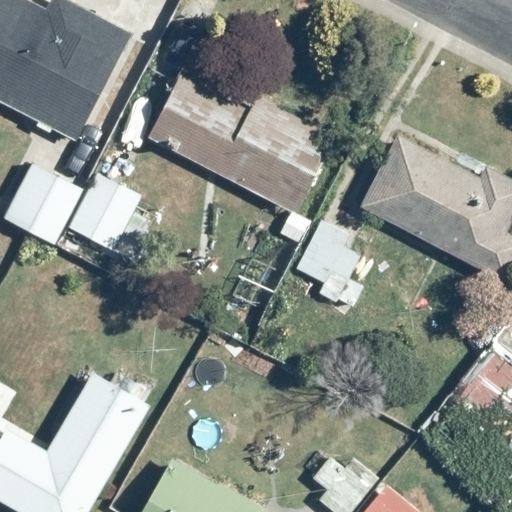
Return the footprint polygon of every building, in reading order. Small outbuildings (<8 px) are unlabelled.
[(0,0),(0,103),(76,143),(132,33),(67,0),(50,0),(46,8),(30,0),(0,0)] [(184,73),(153,137),(295,207),(332,133),(259,97),(253,107),(184,73)] [(479,174),(398,134),(362,207),(507,279),(511,268),(511,235),(506,233),(511,220),(511,176),(484,163),(479,174)] [(82,182),(23,157),(0,210),(0,218),(56,243),(82,182)] [(141,194),(96,174),(70,229),(116,250),(141,194)] [(367,234),(319,215),(297,270),(324,281),(319,294),(354,308),(362,289),(347,282),(367,234)] [(110,343),(69,324),(59,345),(100,364),(110,343)] [(511,419),(511,359),(489,345),(443,418),(493,449),(511,419)] [(46,451),(7,428),(0,439),(0,502),(17,511),(87,511),(150,405),(93,371),(46,451)] [(308,476),(326,490),(318,500),(333,511),(348,511),(380,471),(355,452),(337,438),(308,476)] [(270,511),(175,456),(142,511),(270,511)] [(511,511),(511,466),(503,477),(511,486),(511,496),(500,509),(502,511),(511,511)] [(416,511),(381,485),(361,511),(416,511)]
